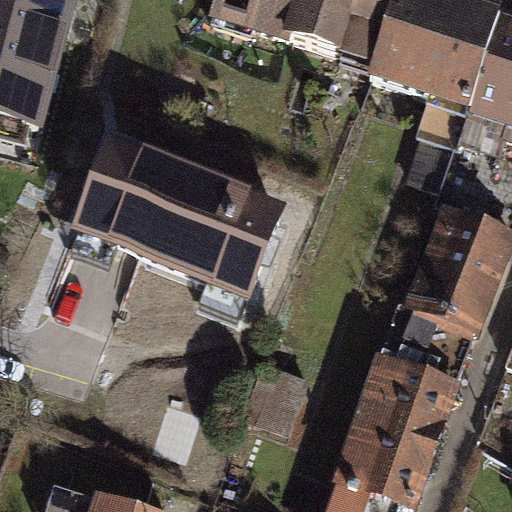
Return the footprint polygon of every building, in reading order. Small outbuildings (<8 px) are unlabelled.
[(0,0),(0,120),(44,131),(77,0),(76,0),(0,0)] [(223,0),(217,23),(379,72),(400,0),(223,0)] [(453,111),(474,118),(504,27),(421,0),(400,0),(379,72),(373,85),(453,111)] [(474,118),(511,130),(511,29),(504,27),(474,118)] [(413,189),(447,201),(474,118),(453,111),(441,147),(427,143),(413,189)] [(404,315),(385,371),(457,397),(511,246),(511,245),(459,225),(466,204),(506,218),(511,215),(511,130),(474,118),(447,201),(441,219),(449,222),(413,318),(404,315)] [(280,226),(111,160),(81,237),(250,303),(280,226)] [(420,511),(457,397),(385,371),(342,493),(394,511),(420,511)] [(311,390),(267,373),(246,429),(290,445),(311,390)] [(116,511),(57,493),(50,511),(116,511)] [(394,511),(342,493),(336,511),(394,511)]
